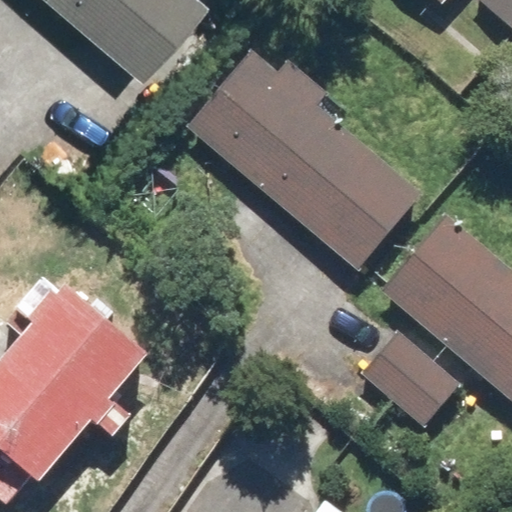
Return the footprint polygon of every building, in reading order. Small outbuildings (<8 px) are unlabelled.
[(40,0),(136,76),(198,0),(40,0)] [(511,0),(491,0),(483,11),(511,33),(511,0)] [(247,54),(191,127),(369,263),(425,190),(247,54)] [(511,268),(456,219),(392,292),(511,396),(511,268)] [(0,359),(0,436),(43,477),(159,356),(77,279),(0,359)] [(369,374),(425,423),(458,385),(402,337),(369,374)]
